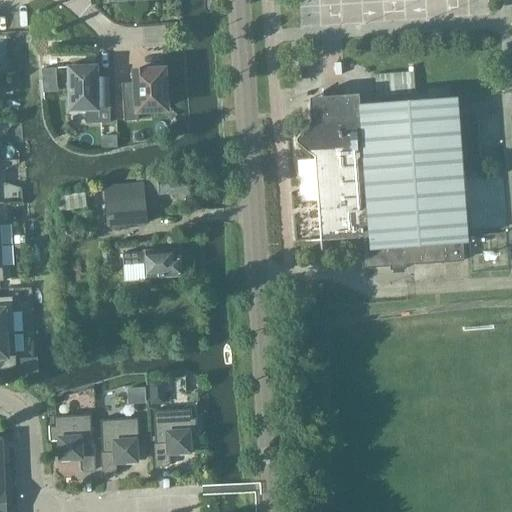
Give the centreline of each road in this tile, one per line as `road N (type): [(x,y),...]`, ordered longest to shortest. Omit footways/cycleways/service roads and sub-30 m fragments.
road 1 (tertiary): [(272,511),(237,0)]
road 2 (residential): [(187,506),(50,507),(34,493),(24,417),(0,399)]
